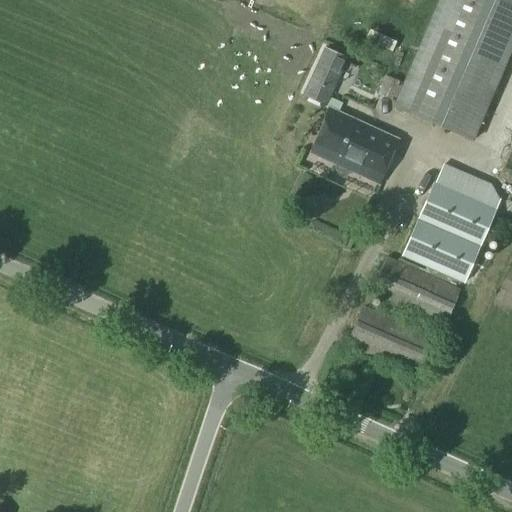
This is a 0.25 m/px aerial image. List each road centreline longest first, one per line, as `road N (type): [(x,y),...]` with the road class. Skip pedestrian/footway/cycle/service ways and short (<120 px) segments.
road 1 (unclassified): [(511,503),(224,380)]
road 2 (unclassified): [(224,380),(0,281)]
road 3 (unclassified): [(181,511),(224,380)]
